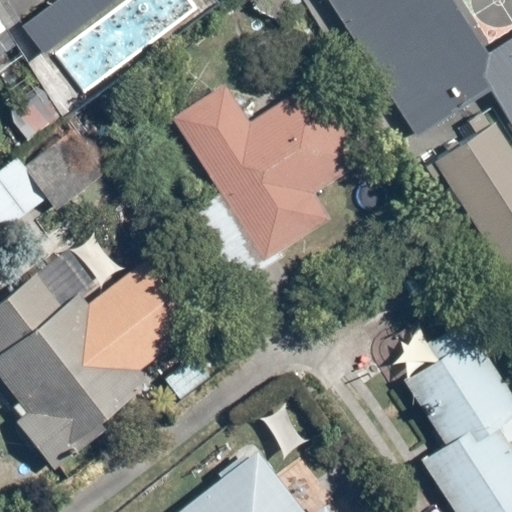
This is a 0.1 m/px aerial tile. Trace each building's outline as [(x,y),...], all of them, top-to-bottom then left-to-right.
[(75,0),(65,8),(96,49),(160,0),(75,0)] [(499,0),(373,0),(431,95),(510,47),(511,49),(511,0),(507,0),(502,4),(499,0)] [(0,55),(9,48),(0,36),(0,55)] [(511,60),(505,50),(431,95),(511,228),(511,60)] [(178,221),(231,293),(288,251),(282,243),(325,212),(309,190),(355,157),(300,82),(245,123),(216,82),(165,120),(218,192),(178,221)] [(0,166),(0,230),(39,201),(52,219),(91,189),(55,140),(25,163),(18,153),(0,166)] [(19,396),(7,405),(18,419),(14,422),(50,467),(76,446),(71,440),(144,381),(135,369),(185,328),(153,289),(160,282),(141,258),(69,316),(32,269),(0,294),(0,372),(1,374),(19,396)] [(511,441),(511,403),(458,321),(425,343),(433,355),(399,377),(443,443),(418,459),(453,511),(511,511),(511,448),(509,444),(511,441)] [(302,511),(257,448),(167,511),(323,511),(322,511),(302,511)]
